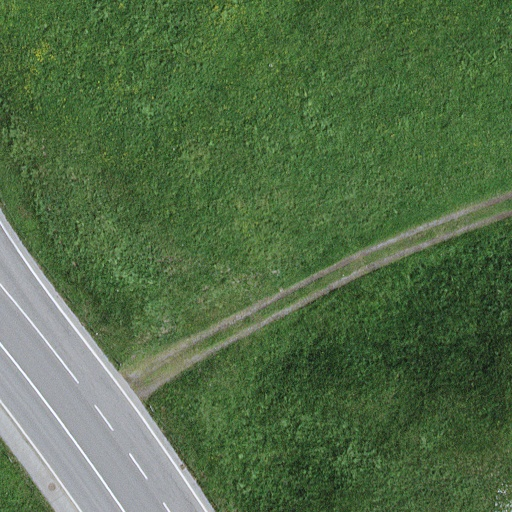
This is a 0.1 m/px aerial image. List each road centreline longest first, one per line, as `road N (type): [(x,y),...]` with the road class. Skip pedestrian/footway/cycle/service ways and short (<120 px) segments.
road 1 (track): [(78,429),(192,358),(375,263),(511,210)]
road 2 (primary): [(0,335),(78,429),(131,511)]
